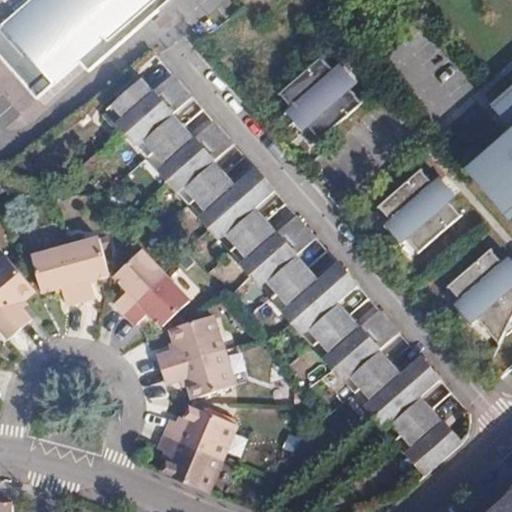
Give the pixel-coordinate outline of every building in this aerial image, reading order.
[(0,0),(0,51),(35,91),(79,54),(89,64),(159,3),(155,0),(0,0)] [(429,467),(466,435),(425,388),(444,372),(425,351),(407,367),(384,342),(403,325),(383,302),(364,319),(343,294),(361,278),(342,256),(323,272),(302,248),(321,231),(300,207),(281,223),(258,198),(277,181),(258,160),(240,176),(219,152),(237,135),(217,113),(199,129),(178,105),(197,88),(177,66),(158,82),(147,70),(117,97),(127,109),(122,114),(133,126),(142,138),(148,133),(168,156),(163,161),(184,185),(189,180),(209,203),(204,208),(225,231),(230,227),(250,250),(245,255),(266,279),(271,274),(293,298),(288,302),(298,314),(309,326),(313,322),(333,345),(328,350),(349,374),(355,369),(374,391),(368,396),(390,421),(396,416),(415,439),(410,443),(429,467)] [(351,164),(393,127),(380,113),(355,84),(312,121),(328,138),(321,144),(330,154),(336,148),(351,164)] [(511,88),(507,93),(511,98),(511,125),(478,156),(506,182),(511,187),(511,88)] [(464,207),(424,162),(383,200),(398,217),(391,224),(401,235),(408,229),(422,244),(464,207)] [(98,229),(65,238),(80,292),(94,287),(91,276),(89,268),(99,265),(107,263),(98,229)] [(507,339),(511,329),(511,260),(490,236),(448,273),(462,289),(454,295),(465,307),(472,300),(507,339)] [(60,275),(62,284),(65,296),(80,292),(65,238),(32,247),(41,281),(50,279),(60,275)] [(129,281),(123,287),(115,295),(125,306),(166,267),(142,242),(116,267),(123,275),(129,281)] [(2,247),(0,248),(0,299),(17,319),(29,310),(21,300),(15,294),(23,288),(31,281),(2,247)] [(101,273),(99,265),(89,268),(91,276),(101,273)] [(189,292),(166,267),(125,306),(135,316),(144,307),(150,302),(158,310),(164,316),(189,292)] [(60,275),(50,279),(52,288),(62,284),(60,275)] [(117,281),(123,287),(129,281),(123,275),(117,281)] [(28,294),(23,288),(15,294),(21,300),(28,294)] [(0,324),(5,330),(17,319),(0,299),(0,324)] [(150,302),(144,307),(151,316),(158,310),(150,302)] [(156,350),(161,363),(223,343),(212,310),(170,323),(174,334),(177,344),(169,346),(156,350)] [(177,344),(174,334),(166,337),(169,346),(177,344)] [(223,343),(161,363),(166,378),(177,375),(186,372),(189,380),(192,390),(233,378),(223,343)] [(186,372),(177,375),(180,383),(189,380),(186,372)] [(170,411),(163,427),(219,451),(234,417),(189,397),(185,408),(181,416),(175,413),(170,411)] [(181,416),(185,408),(178,406),(175,413),(181,416)] [(219,451),(163,427),(156,442),(161,444),(168,447),(164,456),(160,466),(205,484),(219,451)] [(168,447),(161,444),(157,453),(164,456),(168,447)] [(511,511),(511,484),(480,511),(511,511)] [(0,511),(16,511),(16,498),(6,498),(0,498),(0,511)]
